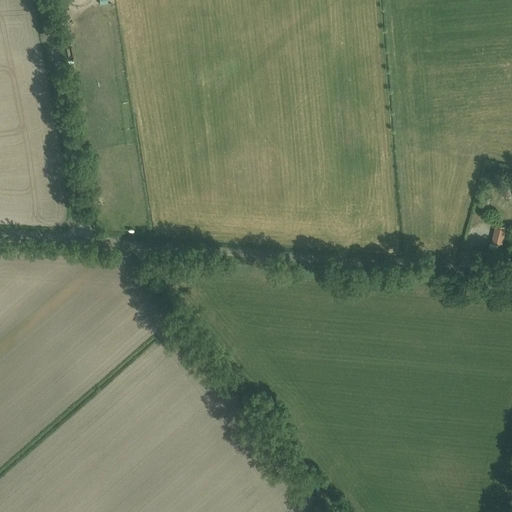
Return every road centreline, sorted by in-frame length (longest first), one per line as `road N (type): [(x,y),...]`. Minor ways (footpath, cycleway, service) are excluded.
road 1 (unclassified): [(511,277),(84,239)]
road 2 (track): [(138,244),(332,511)]
road 3 (unclassified): [(84,239),(44,0)]
